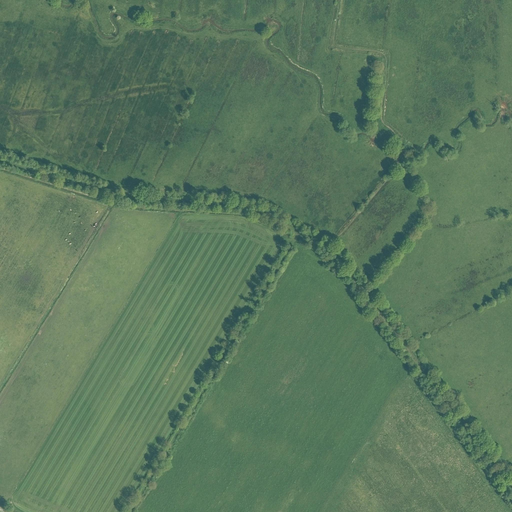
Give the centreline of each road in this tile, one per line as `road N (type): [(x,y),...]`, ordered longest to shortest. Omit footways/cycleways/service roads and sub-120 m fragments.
road 1 (track): [(326,247),(242,205),(126,196),(0,160)]
road 2 (track): [(300,232),(128,511)]
road 3 (track): [(511,487),(326,247)]
